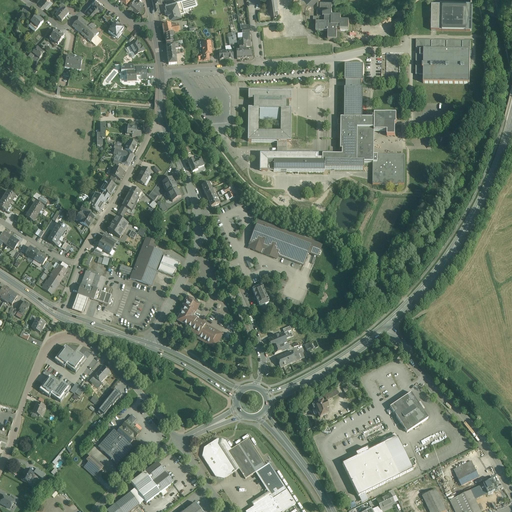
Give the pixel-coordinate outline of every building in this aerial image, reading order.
[(104,6),(96,0),(95,0),(85,12),(91,17),(99,8),(101,10),(104,6)] [(133,0),(132,2),(131,1),(130,2),(128,4),(128,5),(136,11),(139,8),(140,9),(145,4),(144,3),(142,1),(141,0),(133,0)] [(152,0),(155,10),(159,9),(158,2),(161,1),(161,0),(152,0)] [(180,0),(183,8),(196,4),(194,0),(180,0)] [(276,0),(266,0),(268,7),(267,7),(268,11),(268,10),(268,11),(274,11),(278,11),(276,0)] [(332,1),(320,1),(320,0),(317,0),(317,23),(316,23),(316,32),(328,32),(328,41),(337,41),(340,41),(340,30),(349,30),(349,21),(341,21),(341,16),(332,16),(332,1)] [(471,0),(462,0),(431,0),(432,6),(430,6),(430,9),(432,9),(431,21),(430,21),(430,24),(431,24),(431,31),(436,31),(470,31),(471,1),(471,0)] [(176,1),(164,4),(169,19),(181,16),(180,12),(176,1)] [(31,12),(25,7),(20,14),(23,16),(24,14),(27,16),(31,12)] [(69,14),(62,9),(55,17),(58,20),(59,20),(61,23),(69,14)] [(108,17),(107,18),(105,16),(103,18),(106,21),(105,22),(109,24),(112,19),(109,17),(108,17)] [(43,23),(37,18),(36,20),(35,19),(31,23),(32,24),(30,26),(36,31),(43,23)] [(90,26),(80,18),(72,27),(91,43),(99,34),(94,30),(96,28),(95,28),(96,27),(93,24),(92,25),(91,24),(90,26)] [(119,27),(115,23),(108,32),(116,39),(119,35),(120,36),(121,35),(120,33),(123,30),(122,30),(124,28),(120,25),(119,27)] [(167,26),(166,26),(162,27),(164,36),(172,34),(171,26),(170,25),(167,26)] [(178,25),(171,26),(172,34),(172,35),(176,34),(179,34),(178,29),(178,25)] [(64,37),(56,32),(50,40),(58,46),(64,37)] [(249,33),(242,33),(242,38),(244,59),(251,59),(249,33)] [(172,34),(164,36),(164,39),(165,39),(166,43),(174,42),(173,39),(176,39),(176,34),(172,35),(172,34)] [(242,38),(238,39),(238,49),(239,48),(239,51),(236,51),(237,60),(244,59),(242,38)] [(137,41),(129,46),(133,53),(133,54),(134,53),(136,56),(145,51),(142,48),(141,48),(137,41)] [(470,41),(416,41),(416,75),(424,75),(423,83),(469,84),(470,41)] [(211,42),(204,43),(203,42),(200,43),(200,48),(200,49),(202,48),(203,55),(200,56),(200,57),(206,57),(206,56),(212,55),(211,42)] [(174,45),(166,46),(168,65),(176,65),(174,47),(174,45)] [(230,47),(225,47),(225,52),(226,61),(233,60),(233,52),(232,52),(230,48),(230,47)] [(44,54),(37,48),(32,54),(31,53),(28,57),(36,64),(44,54)] [(74,59),(67,58),(65,69),(71,70),(72,66),(73,66),(74,59)] [(82,61),(74,59),(73,66),(72,66),(71,70),(80,72),(82,61)] [(118,72),(118,65),(115,65),(101,83),(101,84),(106,87),(108,87),(110,84),(110,82),(118,72)] [(345,89),(344,89),(344,119),(340,119),(340,150),(342,150),(341,156),(322,155),(322,159),(321,162),(324,162),(324,169),(363,170),(363,162),(373,162),(373,184),(404,185),(405,155),(373,155),(373,144),(374,131),(388,132),(388,136),(395,137),(395,125),(397,125),(397,115),(373,114),(373,119),(362,119),(362,90),(361,90),(361,82),(362,82),(362,66),(344,66),(344,82),(345,82),(345,89)] [(131,72),(131,69),(124,68),(121,68),(121,73),(126,72),(127,83),(136,82),(136,78),(141,78),(147,77),(146,68),(135,69),(136,71),(131,72)] [(289,106),(289,101),(291,101),(291,93),(248,93),(248,101),(255,101),(255,109),(248,109),(248,114),(247,135),(247,142),(251,142),(277,142),(287,143),(290,142),(290,138),(291,114),(291,110),(289,110),(289,106)] [(105,140),(105,124),(100,124),(101,137),(97,137),(97,146),(102,147),(102,140),(103,140),(105,140)] [(130,126),(128,126),(127,136),(132,136),(132,137),(141,138),(142,130),(138,129),(138,130),(136,130),(137,127),(130,126)] [(129,142),(128,144),(126,144),(125,146),(127,147),(125,150),(132,154),(137,145),(132,143),(130,141),(129,141),(129,142)] [(187,148),(182,150),(185,156),(190,153),(187,148)] [(121,152),(115,151),(114,153),(113,155),(125,158),(122,164),(129,167),(134,156),(121,152)] [(299,155),(259,154),(259,171),(261,171),(267,171),(267,172),(273,172),(273,171),(323,172),(324,169),(324,162),(321,162),(322,159),(318,159),(318,155),(314,155),(315,154),(299,154),(299,155)] [(200,158),(193,161),(193,160),(187,162),(192,173),(198,171),(197,169),(204,166),(200,158)] [(124,172),(114,168),(112,172),(111,172),(109,176),(111,176),(116,179),(120,181),(124,172)] [(151,173),(142,168),(141,171),(142,171),(138,177),(136,181),(144,186),(146,182),(151,173)] [(171,178),(162,183),(167,192),(167,193),(176,188),(171,178)] [(116,187),(107,181),(105,185),(105,184),(104,185),(105,185),(101,191),(104,193),(105,192),(110,195),(111,196),(116,187)] [(209,183),(202,187),(204,192),(211,189),(209,183)] [(141,193),(132,188),(127,198),(137,203),(139,199),(138,199),(141,193)] [(176,188),(167,193),(167,192),(167,193),(172,202),(181,197),(176,188)] [(211,189),(204,192),(206,197),(214,194),(211,189)] [(148,196),(154,201),(158,195),(152,191),(148,196)] [(15,197),(8,192),(3,200),(10,204),(12,202),(16,205),(20,199),(15,196),(15,197)] [(214,194),(206,197),(208,202),(216,199),(214,194)] [(101,198),(96,195),(93,199),(94,200),(91,205),(95,208),(94,210),(95,210),(98,212),(103,205),(102,204),(105,200),(101,198)] [(137,203),(127,198),(122,207),(127,209),(128,208),(133,211),(137,203)] [(216,199),(208,202),(211,207),(220,203),(219,201),(217,202),(216,199)] [(10,204),(3,200),(0,204),(0,208),(6,212),(10,204)] [(158,205),(153,201),(149,206),(154,211),(158,205)] [(43,207),(36,203),(31,210),(38,215),(42,209),(43,207)] [(163,203),(159,206),(164,213),(168,210),(163,203)] [(91,211),(83,206),(80,210),(86,213),(89,214),(91,211)] [(127,209),(122,207),(118,215),(123,218),(127,209)] [(38,215),(31,210),(26,218),(33,223),(38,215)] [(57,212),(52,220),(55,222),(60,214),(57,212)] [(86,213),(85,215),(80,213),(76,220),(80,223),(88,228),(94,218),(95,218),(89,214),(86,213)] [(128,225),(116,218),(108,231),(120,238),(128,225)] [(322,246),(258,221),(249,245),(254,247),(252,250),(255,251),(276,260),(276,259),(278,256),(303,266),(307,256),(308,253),(317,256),(317,257),(322,246)] [(67,228),(59,223),(53,232),(61,236),(64,232),(67,228)] [(145,232),(140,229),(137,234),(143,237),(145,232)] [(137,234),(132,231),(129,236),(134,239),(137,234)] [(61,236),(53,232),(48,241),(58,247),(60,244),(58,242),(61,237),(61,236)] [(3,233),(0,238),(0,246),(1,247),(3,244),(6,246),(11,238),(3,233)] [(111,240),(104,236),(101,242),(111,248),(114,243),(116,244),(111,240)] [(19,243),(11,238),(6,246),(14,250),(19,243)] [(146,238),(130,279),(135,281),(136,279),(152,285),(154,280),(155,280),(154,280),(156,275),(157,275),(156,275),(158,272),(163,257),(164,254),(165,254),(164,254),(159,252),(154,250),(153,250),(149,248),(148,248),(150,244),(153,245),(154,242),(155,241),(154,241),(146,238)] [(111,248),(101,242),(98,247),(103,250),(109,255),(110,254),(108,253),(111,248)] [(30,248),(25,255),(34,260),(38,253),(30,248)] [(38,253),(34,260),(43,265),(47,259),(38,253)] [(180,263),(163,257),(158,272),(173,278),(180,263)] [(56,270),(54,268),(52,272),(49,277),(51,277),(58,282),(59,283),(63,278),(62,278),(63,276),(62,275),(66,270),(59,265),(56,270)] [(105,279),(86,272),(81,286),(92,290),(93,289),(97,291),(101,292),(105,279)] [(51,277),(46,285),(44,284),(41,288),(52,295),(55,290),(54,289),(55,288),(54,287),(58,282),(51,277)] [(92,290),(81,286),(78,295),(89,299),(94,300),(97,291),(93,289),(92,290)] [(261,286),(252,290),(252,291),(255,297),(254,298),(255,300),(255,301),(256,300),(259,307),(260,307),(268,304),(269,302),(262,287),(261,286)] [(8,290),(4,288),(0,293),(0,297),(1,299),(1,300),(4,302),(11,293),(7,291),(8,290)] [(106,294),(101,292),(98,302),(103,304),(106,294)] [(11,293),(4,302),(8,304),(9,303),(12,306),(18,297),(14,294),(14,295),(11,293)] [(89,299),(78,295),(72,310),(84,314),(89,299)] [(222,335),(193,318),(193,317),(199,306),(192,302),(193,301),(188,298),(183,307),(185,309),(177,322),(191,330),(189,332),(198,337),(197,339),(214,349),(216,346),(222,335)] [(24,302),(18,313),(23,316),(30,306),(24,302)] [(45,324),(36,320),(32,329),(40,333),(45,324)] [(283,334),(268,340),(272,349),(284,344),(287,343),(283,334)] [(222,335),(216,346),(219,348),(225,337),(222,335)] [(311,342),(304,345),(307,352),(314,349),(311,342)] [(284,344),(272,349),(274,355),(286,350),(284,344)] [(65,368),(66,367),(75,354),(65,347),(55,361),(65,368)] [(292,352),(276,359),(280,368),(296,362),(304,358),(301,352),(297,353),(296,351),(292,353),(292,352)] [(66,367),(75,373),(85,359),(76,353),(75,354),(66,367)] [(103,366),(94,377),(89,382),(98,390),(103,384),(101,383),(110,373),(103,366)] [(60,384),(49,377),(39,390),(50,398),(52,396),(60,384)] [(119,380),(113,389),(115,390),(119,385),(122,383),(119,380)] [(60,384),(52,396),(61,403),(71,389),(62,382),(60,384)] [(115,390),(112,394),(111,394),(111,395),(110,396),(114,400),(117,397),(118,398),(125,390),(119,385),(115,390)] [(79,388),(75,393),(80,397),(84,392),(79,388)] [(336,389),(323,396),(324,397),(325,397),(327,401),(339,394),(336,389)] [(411,393),(390,407),(407,433),(428,419),(411,393)] [(95,405),(99,400),(94,396),(90,400),(95,405)] [(322,401),(314,405),(312,406),(313,410),(316,409),(320,418),(324,416),(324,418),(327,416),(326,415),(328,414),(326,409),(328,408),(326,402),(324,403),(322,401)] [(45,407),(37,403),(33,413),(31,417),(35,419),(37,415),(37,414),(41,416),(45,407)] [(128,421),(127,422),(117,433),(129,445),(140,433),(133,428),(135,427),(132,425),(131,426),(131,425),(136,420),(131,416),(127,420),(128,421)] [(117,433),(114,431),(98,448),(99,448),(116,464),(116,465),(117,465),(133,448),(132,447),(129,445),(117,433)] [(380,443),(367,449),(369,452),(383,445),(382,442),(389,438),(391,441),(397,438),(396,438),(397,438),(395,434),(381,441),(380,443)] [(342,465),(358,497),(358,498),(358,497),(359,497),(412,471),(413,471),(413,470),(412,469),(415,468),(414,465),(415,464),(413,461),(409,463),(397,439),(397,438),(396,438),(397,438),(391,441),(389,438),(382,442),(383,445),(369,452),(367,449),(355,455),(357,458),(343,465),(342,465)] [(218,439),(204,448),(202,457),(215,477),(224,479),(239,469),(228,452),(231,450),(226,441),(218,439)] [(231,450),(228,452),(239,469),(245,479),(255,473),(266,466),(248,439),(231,450)] [(58,455),(52,462),(55,465),(61,458),(58,455)] [(103,468),(90,456),(86,461),(89,463),(84,468),(94,478),(103,468)] [(157,463),(131,483),(146,504),(173,484),(157,463)] [(273,500),(256,510),(254,507),(246,511),(283,511),(295,504),(269,464),(266,466),(255,473),(273,500)] [(474,467),(456,476),(461,487),(479,478),(474,467)] [(33,474),(26,470),(23,475),(21,478),(22,478),(21,480),(25,482),(27,483),(28,484),(33,474)] [(401,477),(383,486),(385,489),(402,480),(401,477)] [(436,490),(422,496),(429,511),(445,511),(446,511),(436,490)] [(480,511),(471,491),(450,501),(455,511),(480,511)] [(130,493),(106,511),(129,511),(139,505),(130,493)] [(389,495),(377,501),(381,510),(394,503),(391,498),(390,495),(389,495)] [(15,502),(4,496),(0,504),(0,505),(10,511),(15,502)]
